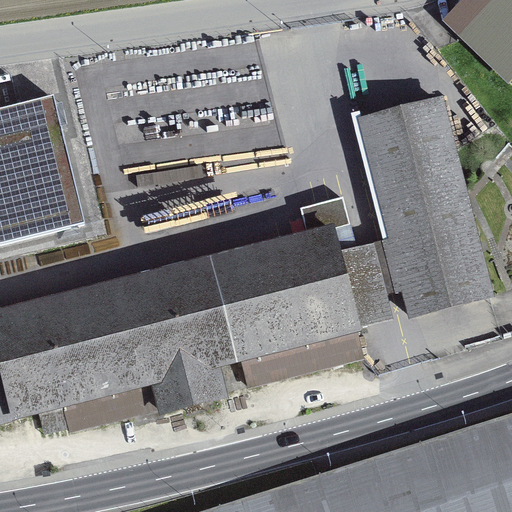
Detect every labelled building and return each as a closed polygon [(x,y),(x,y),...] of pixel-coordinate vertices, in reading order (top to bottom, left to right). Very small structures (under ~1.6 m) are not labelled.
[(511,6),(505,0),(499,0),(462,38),(508,81),(511,76),(511,6)] [(0,246),(84,226),(53,98),(0,111),(0,246)] [(362,123),(412,317),(489,297),(440,103),(362,123)] [(0,421),(63,406),(70,432),(161,409),(162,413),(224,398),(216,367),(241,361),(248,387),(363,357),(331,231),(350,226),(343,199),(300,210),(307,237),(88,293),(75,252),(64,255),(67,272),(66,273),(73,297),(0,315),(0,421)] [(511,511),(511,415),(203,511),(511,511)]
